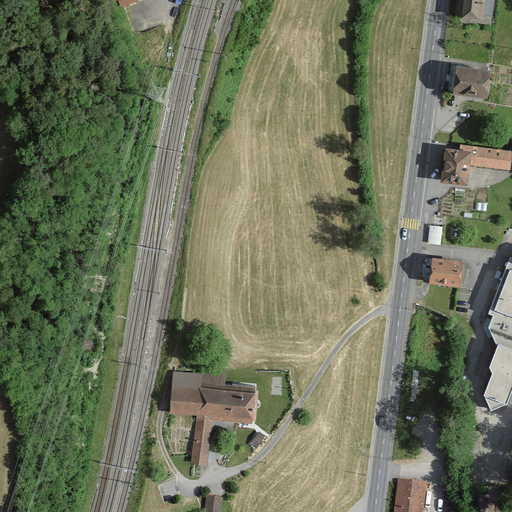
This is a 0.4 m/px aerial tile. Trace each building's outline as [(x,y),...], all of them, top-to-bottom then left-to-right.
[(118,0),(122,9),(148,0),(118,0)] [(497,0),(462,0),(460,17),(495,22),(497,0)] [(491,68),(456,65),(453,94),(488,98),(491,68)] [(508,174),(510,154),(458,147),(457,153),(441,150),(436,186),(462,189),(466,168),(508,174)] [(441,244),(444,226),(431,225),(429,243),(441,244)] [(511,254),(509,263),(504,260),(485,312),(489,314),(487,320),(485,325),(493,343),(485,365),(486,368),(488,371),(481,392),(490,412),(508,404),(511,392),(511,254)] [(466,261),(430,256),(425,283),(462,288),(466,261)] [(247,421),(249,390),(222,388),(222,371),(200,369),(199,373),(171,372),(167,411),(194,414),(189,463),(205,464),(211,418),(247,421)] [(429,511),(436,465),(401,461),(394,511),(429,511)] [(218,511),(220,500),(204,498),(202,511),(218,511)]
